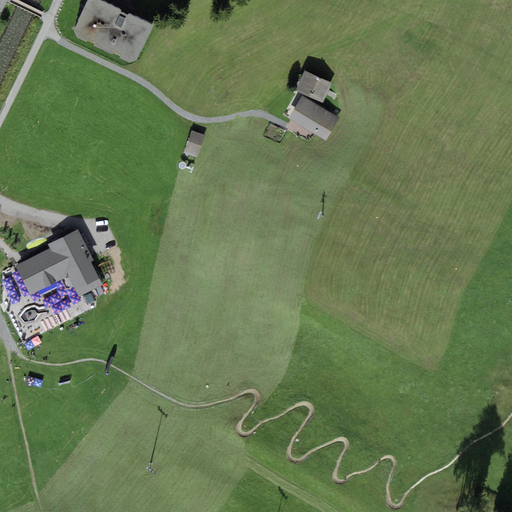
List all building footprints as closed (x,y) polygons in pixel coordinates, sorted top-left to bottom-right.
[(130,63),(137,60),(138,58),(154,25),(101,0),(87,0),(73,30),(77,37),(86,42),(88,38),(94,41),(92,45),(113,54),(114,53),(121,57),(120,59),(130,63)] [(296,90),(323,102),(332,83),(305,71),(296,90)] [(340,119),(302,96),(288,118),(326,142),(340,119)] [(197,157),(204,135),(191,131),(184,153),(197,157)] [(50,249),(15,266),(30,296),(68,277),(78,297),(102,285),(90,262),(93,260),(78,230),(48,245),(50,249)]
